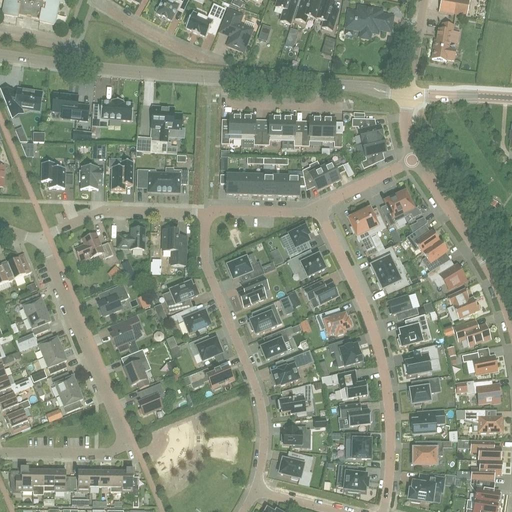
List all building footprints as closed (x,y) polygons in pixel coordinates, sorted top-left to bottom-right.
[(6,0),(3,16),(17,18),(18,16),(40,21),(39,23),(54,26),(58,3),(66,5),(67,0),(6,0)] [(188,3),(189,0),(169,0),(168,2),(163,0),(160,6),(159,9),(157,10),(155,12),(156,14),(156,15),(171,23),(176,13),(178,8),(184,11),(188,3)] [(248,6),(236,0),(235,0),(232,6),(244,12),(248,6)] [(283,12),(280,23),(291,26),(293,20),(297,7),(299,1),(299,0),(277,0),(277,1),(275,9),(283,12)] [(307,0),(305,10),(299,8),(295,21),(305,24),(307,18),(315,21),(322,0),(321,0),(307,0)] [(301,0),(299,8),(305,10),(307,0),(301,0)] [(333,2),(327,0),(327,2),(322,0),(315,21),(323,23),(321,29),(332,32),(336,21),(338,13),(339,12),(338,11),(333,10),(335,4),(333,3),(333,2)] [(461,0),(441,0),(439,15),(448,17),(466,20),(469,1),(461,0)] [(206,39),(208,35),(212,24),(219,27),(225,11),(213,6),(207,20),(192,14),(190,20),(188,19),(185,26),(187,27),(185,30),(206,39)] [(378,32),(386,33),(390,34),(392,26),(393,18),(382,16),(383,12),(358,8),(357,14),(348,12),(345,30),(361,33),(361,35),(361,37),(361,38),(362,39),(363,39),(364,40),(365,40),(366,40),(367,40),(369,39),(369,38),(370,37),(370,34),(378,36),(378,32)] [(229,12),(223,25),(223,24),(219,34),(231,39),(227,47),(242,53),(244,52),(252,31),(244,28),(238,25),(242,17),(229,12)] [(244,28),(252,31),(254,26),(246,23),(244,28)] [(214,38),(219,27),(212,24),(208,35),(214,38)] [(436,43),(435,42),(432,59),(432,61),(446,63),(447,61),(454,62),(456,52),(448,51),(449,44),(450,45),(453,27),(447,26),(442,25),(441,31),(438,31),(437,38),(436,43)] [(271,31),(262,28),(258,42),(267,45),(271,31)] [(298,33),(290,31),(284,48),(293,51),(298,33)] [(331,60),(336,43),(326,39),(321,56),(331,60)] [(398,42),(388,40),(386,54),(396,56),(398,42)] [(0,87),(0,89),(5,101),(17,96),(18,90),(0,87)] [(17,96),(5,101),(10,114),(21,110),(39,113),(42,94),(31,92),(31,94),(26,93),(26,92),(18,90),(17,96)] [(54,95),(52,113),(62,114),(62,120),(87,123),(89,108),(77,106),(78,98),(54,95)] [(100,121),(108,122),(132,123),(133,105),(123,105),(123,103),(111,102),(111,104),(108,104),(101,103),(101,105),(100,121)] [(93,105),(92,126),(96,127),(108,128),(108,122),(100,121),(101,105),(93,105)] [(182,116),(173,115),(174,109),(153,108),(151,130),(161,130),(160,143),(167,143),(167,138),(183,139),(184,131),(181,131),(182,116)] [(229,132),(221,132),(221,146),(229,146),(229,141),(242,141),(242,117),(240,117),(240,115),(232,115),(232,117),(229,117),(229,120),(229,132)] [(242,117),(242,141),(254,142),(254,147),(261,147),(262,133),(255,133),(255,120),(255,118),(252,118),(252,116),(244,115),(244,117),(242,117)] [(262,133),(261,147),(269,147),(270,142),(282,143),(283,119),(281,119),(281,117),(273,116),(273,118),(270,118),(270,120),(269,133),(262,133)] [(283,119),(282,143),(295,143),(295,148),(302,148),(302,134),(295,134),(296,121),(296,119),(293,119),(293,117),(285,117),(285,119),(283,119)] [(302,134),(302,148),(309,149),(310,143),(322,143),(322,120),(320,120),(320,118),(312,118),(312,120),(309,119),(309,121),(309,135),(302,134)] [(352,119),(352,128),(358,129),(362,145),(383,140),(380,127),(377,128),(365,131),(364,127),(364,120),(352,119)] [(270,120),(255,120),(255,133),(262,133),(269,133),(270,120)] [(322,120),(322,143),(334,144),(334,149),(342,149),(342,136),(335,135),(335,122),(335,120),(322,120)] [(375,120),(364,120),(364,127),(365,131),(377,128),(375,120)] [(309,121),(296,121),(295,134),(302,134),(309,135),(309,121)] [(20,143),(27,143),(21,128),(15,130),(20,143)] [(161,130),(151,130),(151,140),(151,142),(160,143),(161,130)] [(44,133),(33,133),(33,143),(44,143),(44,133)] [(90,144),(91,135),(73,133),(72,142),(90,144)] [(167,143),(160,143),(151,142),(151,140),(137,139),(136,154),(141,154),(166,155),(167,144),(167,143)] [(366,161),(360,163),(364,170),(375,165),(372,159),(375,158),(374,155),(381,154),(386,153),(383,140),(362,145),(366,161)] [(26,157),(33,157),(33,143),(27,143),(20,143),(26,157)] [(167,144),(166,155),(176,156),(177,147),(171,147),(171,144),(167,143),(167,144)] [(372,159),(375,165),(383,161),(381,154),(374,155),(375,158),(372,159)] [(108,169),(111,169),(120,169),(120,164),(121,164),(121,159),(109,159),(108,169)] [(344,161),(333,166),(335,171),(343,167),(346,165),(344,161)] [(110,192),(125,193),(125,192),(125,187),(133,187),(133,186),(132,186),(133,165),(133,164),(121,164),(120,164),(120,169),(111,169),(111,170),(111,192),(110,192)] [(329,187),(321,170),(318,164),(310,168),(311,170),(302,174),(303,179),(304,183),(311,179),(314,187),(317,193),(329,187)] [(343,167),(345,173),(348,178),(355,175),(349,164),(346,165),(343,167)] [(52,192),(52,191),(64,191),(64,185),(73,186),(73,176),(65,176),(65,170),(56,170),(56,165),(42,165),(41,183),(49,184),(48,190),(51,190),(51,192),(52,192)] [(321,170),(329,187),(340,182),(338,176),(345,173),(343,167),(335,171),(333,166),(332,165),(321,170)] [(79,172),(78,184),(81,184),(81,191),(80,191),(88,192),(90,192),(98,192),(98,191),(97,191),(98,184),(102,184),(102,185),(103,185),(103,179),(103,177),(103,170),(99,170),(99,169),(81,169),(80,172),(79,172)] [(179,186),(187,186),(188,173),(179,172),(179,176),(173,176),(173,170),(166,170),(166,176),(149,175),(149,172),(138,172),(137,182),(148,182),(148,190),(148,193),(179,194),(179,186)] [(226,196),(237,196),(238,177),(220,177),(220,186),(226,186),(226,196)] [(249,178),(238,177),(237,196),(249,197),(249,187),(251,187),(252,178),(249,178)] [(249,197),(251,197),(262,197),(263,178),(252,178),(251,187),(249,187),(249,197)] [(263,178),(262,197),(273,197),(276,197),(276,188),(274,188),(274,178),(263,178)] [(274,188),(276,188),(276,197),(287,198),(288,179),(276,178),(274,178),(274,188)] [(299,188),(305,188),(304,183),(303,179),(288,179),(287,198),(299,198),(299,188)] [(304,183),(305,188),(306,191),(314,187),(311,179),(304,183)] [(394,196),(405,219),(411,216),(412,220),(415,219),(421,216),(417,209),(414,211),(405,193),(402,194),(401,193),(394,196)] [(405,219),(394,196),(383,201),(386,207),(390,215),(384,218),(389,229),(395,226),(394,224),(405,219)] [(370,207),(358,213),(369,238),(377,234),(386,230),(380,217),(376,219),(372,212),(370,207)] [(380,210),(384,218),(390,215),(386,207),(380,210)] [(369,238),(358,213),(351,216),(352,218),(348,220),(352,228),(350,229),(353,236),(355,235),(358,243),(361,242),(369,238)] [(417,223),(409,227),(413,234),(417,232),(425,226),(428,224),(424,218),(416,221),(417,223)] [(425,226),(417,232),(422,239),(430,234),(425,226)] [(286,237),(290,247),(285,249),(290,260),(302,254),(299,248),(309,243),(306,238),(309,236),(308,235),(310,234),(307,229),(305,229),(305,228),(304,229),(303,227),(297,230),(298,231),(286,237)] [(144,231),(141,231),(141,230),(140,229),(139,228),(138,228),(137,228),(135,229),(135,230),(134,231),(131,231),(131,237),(118,236),(118,249),(131,250),(131,251),(144,251),(144,231)] [(163,232),(163,253),(171,253),(171,267),(185,267),(186,238),(178,238),(178,232),(176,232),(176,231),(171,230),(171,232),(163,232)] [(396,231),(391,234),(396,245),(401,242),(396,231)] [(413,234),(406,239),(412,248),(415,245),(417,250),(421,255),(439,243),(436,239),(438,238),(434,233),(433,234),(432,233),(430,234),(422,239),(417,232),(413,234)] [(385,251),(377,234),(369,238),(378,255),(385,251)] [(85,246),(75,251),(79,261),(89,257),(90,259),(103,254),(105,260),(113,257),(108,244),(100,248),(95,236),(83,241),(85,246)] [(280,240),(285,249),(290,247),(286,237),(280,240)] [(370,259),(378,255),(369,238),(361,242),(366,252),(364,253),(367,260),(370,259)] [(439,243),(421,255),(422,256),(423,255),(425,258),(429,264),(425,267),(430,274),(439,269),(442,267),(437,260),(446,254),(447,253),(446,252),(448,251),(444,245),(443,246),(440,242),(439,243)] [(299,248),(302,254),(312,249),(309,243),(299,248)] [(370,267),(371,269),(369,269),(372,276),(374,275),(376,279),(395,271),(391,263),(397,261),(391,249),(385,251),(378,255),(381,262),(373,266),(370,267)] [(278,250),(269,254),(276,267),(284,263),(278,250)] [(310,252),(299,257),(302,264),(314,258),(310,252)] [(450,260),(446,254),(437,260),(442,267),(439,269),(442,273),(447,271),(448,272),(455,268),(450,260)] [(378,255),(370,259),(373,266),(381,262),(378,255)] [(250,268),(257,265),(253,256),(246,259),(250,268)] [(302,264),(299,257),(288,263),(294,275),(296,274),(303,271),(307,279),(325,271),(324,269),(326,268),(323,262),(321,263),(318,256),(314,258),(302,264)] [(32,274),(32,273),(29,267),(23,269),(19,260),(18,260),(15,259),(6,263),(11,274),(14,281),(32,274)] [(229,266),(226,267),(233,282),(238,279),(239,279),(249,275),(251,281),(264,276),(261,269),(259,264),(257,265),(250,268),(246,259),(235,264),(234,262),(228,264),(229,266)] [(399,278),(404,276),(406,275),(399,259),(397,261),(391,263),(395,271),(399,278)] [(129,261),(120,265),(127,281),(135,277),(129,261)] [(152,264),(151,264),(150,273),(152,273),(152,276),(160,276),(161,261),(152,261),(152,264)] [(261,269),(264,276),(276,271),(273,264),(261,269)] [(14,281),(11,274),(5,276),(2,267),(0,268),(0,267),(0,286),(8,283),(14,281)] [(115,267),(107,275),(114,282),(123,274),(115,267)] [(439,269),(430,274),(427,276),(431,283),(434,281),(439,278),(444,285),(447,292),(456,287),(456,288),(465,283),(456,267),(455,268),(448,272),(447,271),(442,273),(439,269)] [(300,282),(307,279),(303,271),(296,274),(300,282)] [(399,278),(395,271),(376,279),(378,284),(377,285),(379,291),(381,290),(382,292),(385,290),(393,286),(396,292),(409,286),(404,276),(399,278)] [(242,285),(251,281),(249,275),(239,279),(242,285)] [(265,301),(262,293),(268,291),(263,278),(241,287),(244,293),(238,295),(244,309),(265,301)] [(438,289),(444,285),(439,278),(434,281),(438,289)] [(322,282),(303,292),(308,302),(309,302),(315,299),(319,307),(319,308),(339,298),(333,285),(325,289),(322,282)] [(35,284),(26,287),(29,295),(38,291),(35,284)] [(170,293),(173,301),(165,304),(170,316),(183,311),(181,306),(184,305),(183,303),(190,300),(198,297),(194,289),(192,289),(190,284),(185,287),(184,286),(176,289),(177,290),(170,293)] [(112,299),(101,304),(97,305),(100,311),(98,312),(101,317),(102,317),(103,319),(121,311),(118,304),(129,300),(123,286),(108,292),(112,299)] [(393,286),(385,290),(388,296),(396,292),(393,286)] [(468,298),(465,291),(447,300),(450,307),(452,306),(453,305),(454,308),(452,308),(458,321),(459,321),(459,323),(468,319),(467,317),(480,312),(477,305),(475,306),(473,300),(468,302),(467,299),(468,298)] [(98,296),(101,304),(112,299),(108,292),(98,296)] [(162,296),(165,304),(173,301),(170,293),(162,296)] [(294,293),(287,297),(293,309),(301,305),(294,293)] [(146,295),(138,299),(143,311),(151,307),(146,295)] [(413,311),(416,310),(419,308),(415,295),(408,298),(413,311)] [(27,320),(46,312),(41,301),(36,303),(34,297),(20,303),(27,320)] [(294,313),(287,297),(278,300),(285,316),(294,313)] [(405,313),(407,320),(418,316),(416,310),(413,311),(408,298),(405,298),(405,297),(398,299),(399,301),(387,304),(389,309),(387,310),(389,316),(391,315),(392,318),(395,316),(405,313)] [(313,309),(319,307),(315,299),(309,302),(313,309)] [(181,306),(183,311),(184,313),(187,312),(193,309),(190,300),(183,303),(184,305),(181,306)] [(431,303),(423,306),(426,314),(433,312),(431,303)] [(161,305),(153,308),(159,322),(167,319),(161,305)] [(452,323),(458,321),(452,308),(454,308),(453,305),(452,306),(453,307),(447,309),(452,323)] [(249,323),(250,324),(248,325),(251,333),(253,332),(255,337),(276,328),(273,318),(278,316),(274,306),(262,310),(265,317),(254,321),(249,323)] [(193,309),(187,312),(190,319),(199,315),(196,308),(193,309)] [(265,317),(262,310),(251,315),(254,321),(265,317)] [(339,310),(331,313),(333,320),(342,317),(339,310)] [(27,320),(32,331),(33,334),(34,337),(35,337),(48,332),(45,326),(50,324),(46,312),(27,320)] [(190,319),(187,312),(184,313),(175,316),(178,325),(183,323),(189,336),(197,332),(198,334),(205,331),(204,330),(210,327),(204,313),(199,315),(190,319)] [(333,320),(331,313),(317,317),(320,325),(326,323),(328,329),(330,337),(335,335),(336,338),(345,335),(344,332),(351,330),(351,328),(353,328),(351,321),(349,322),(348,320),(347,321),(345,316),(342,317),(333,320)] [(397,323),(407,320),(405,313),(395,316),(397,323)] [(435,313),(430,314),(432,322),(438,321),(435,313)] [(273,318),(276,328),(282,326),(278,316),(273,318)] [(399,341),(397,341),(399,348),(401,348),(401,349),(422,344),(419,333),(428,331),(424,318),(405,323),(405,324),(408,323),(410,329),(407,330),(399,332),(401,339),(398,339),(399,341)] [(130,350),(128,344),(134,342),(131,335),(140,332),(141,331),(136,319),(121,325),(123,331),(110,337),(115,349),(117,349),(119,355),(128,351),(130,350)] [(306,321),(299,324),(304,336),(312,333),(306,321)] [(474,323),(466,326),(454,330),(458,343),(466,340),(469,348),(489,341),(484,327),(476,330),(474,323)] [(15,324),(9,327),(12,336),(19,333),(15,324)] [(109,334),(110,337),(123,331),(121,325),(111,329),(112,333),(109,334)] [(291,329),(294,335),(302,332),(299,326),(291,329)] [(282,345),(286,354),(296,350),(291,337),(294,335),(291,329),(291,328),(284,331),(288,343),(282,345)] [(452,328),(442,331),(445,338),(454,335),(452,328)] [(261,351),(259,351),(261,357),(263,357),(266,362),(286,354),(282,345),(288,343),(284,331),(272,336),(275,343),(266,347),(260,349),(261,351)] [(430,342),(428,331),(419,333),(422,344),(430,342)] [(130,350),(128,351),(131,356),(139,353),(135,343),(142,337),(140,332),(131,335),(134,342),(128,344),(130,350)] [(164,339),(164,337),(164,336),(163,334),(161,333),(160,332),(158,332),(157,333),(155,333),(154,335),(153,337),(153,338),(154,340),(155,342),(157,342),(158,343),(160,343),(162,342),(163,341),(164,339)] [(15,342),(17,347),(36,339),(35,337),(34,337),(33,334),(15,342)] [(0,340),(0,347),(1,347),(15,342),(12,336),(3,339),(0,340)] [(43,359),(62,351),(57,340),(52,342),(50,336),(37,341),(36,342),(38,345),(43,359)] [(263,340),(266,347),(275,343),(272,336),(263,340)] [(208,337),(199,341),(202,347),(211,343),(208,337)] [(166,341),(170,350),(177,347),(173,338),(166,341)] [(37,341),(36,339),(17,347),(20,353),(38,345),(36,342),(37,341)] [(350,340),(344,342),(346,348),(347,347),(348,349),(352,348),(353,348),(350,340)] [(202,347),(199,341),(189,345),(194,358),(199,355),(202,363),(222,355),(220,350),(221,350),(218,342),(216,342),(216,341),(211,343),(202,347)] [(306,341),(299,344),(303,352),(310,349),(306,341)] [(346,348),(344,342),(328,346),(330,354),(333,354),(340,352),(344,368),(362,363),(361,363),(363,362),(362,358),(361,356),(359,356),(359,355),(356,347),(353,348),(352,348),(348,349),(347,347),(346,348)] [(170,350),(174,361),(181,358),(177,347),(170,350)] [(417,379),(431,376),(431,372),(429,362),(439,361),(436,347),(421,351),(422,357),(414,359),(409,360),(409,363),(405,363),(405,366),(403,367),(405,375),(407,375),(407,378),(417,376),(417,379)] [(446,349),(449,358),(456,357),(453,347),(446,349)] [(479,361),(490,359),(488,349),(477,352),(477,355),(479,361)] [(62,351),(43,359),(50,376),(64,370),(61,365),(66,363),(62,351)] [(132,366),(125,369),(124,370),(131,387),(138,385),(140,390),(149,387),(140,366),(147,363),(142,351),(139,353),(131,356),(128,357),(132,366)] [(422,357),(421,351),(413,353),(414,359),(422,357)] [(340,352),(333,354),(338,370),(344,368),(340,352)] [(1,360),(4,366),(22,359),(20,353),(6,358),(1,360)] [(309,353),(296,358),(300,369),(313,364),(309,353)] [(477,355),(462,358),(463,364),(466,364),(473,363),(475,374),(476,377),(497,373),(494,358),(490,359),(479,361),(477,355)] [(132,366),(128,357),(120,361),(124,370),(125,369),(132,366)] [(278,372),(271,375),(274,382),(272,383),(274,387),(275,387),(276,388),(280,387),(281,388),(299,382),(295,370),(300,369),(296,358),(282,364),(284,369),(277,371),(278,372)] [(166,364),(170,373),(178,370),(174,361),(166,364)] [(429,362),(431,372),(440,371),(439,361),(429,362)] [(284,369),(282,364),(281,362),(275,364),(277,371),(284,369)] [(325,362),(318,364),(322,378),(329,376),(325,362)] [(473,363),(466,364),(468,375),(475,374),(473,363)] [(231,374),(229,374),(227,368),(219,372),(219,371),(214,373),(214,374),(210,376),(204,378),(202,372),(187,378),(191,386),(202,381),(203,384),(204,384),(209,382),(212,391),(214,390),(214,392),(221,389),(220,388),(224,386),(225,387),(227,386),(227,385),(233,382),(232,381),(234,380),(231,374)] [(44,372),(30,378),(33,385),(46,379),(44,372)] [(341,385),(339,386),(340,392),(340,391),(342,401),(344,401),(368,397),(365,384),(357,385),(355,372),(339,375),(341,385)] [(59,398),(78,390),(73,379),(68,381),(66,375),(52,381),(59,398)] [(332,387),(339,386),(341,385),(339,375),(322,378),(321,378),(322,383),(323,387),(332,386),(332,387)] [(30,378),(10,387),(6,378),(0,380),(0,394),(4,392),(6,398),(13,395),(33,387),(30,378)] [(437,380),(422,382),(423,389),(412,391),(409,391),(410,393),(408,393),(409,401),(411,400),(412,406),(414,406),(414,408),(421,407),(421,405),(430,403),(429,396),(434,395),(434,394),(439,393),(437,380)] [(202,381),(191,386),(192,390),(205,385),(204,384),(203,384),(202,381)] [(423,389),(422,382),(411,384),(412,391),(423,389)] [(467,395),(474,394),(473,386),(474,386),(474,383),(465,384),(466,394),(467,395)] [(466,394),(465,384),(456,385),(457,395),(466,394)] [(491,387),(491,384),(474,386),(473,386),(474,394),(474,395),(477,395),(479,407),(491,405),(492,406),(499,405),(498,396),(500,396),(499,386),(491,387)] [(40,385),(34,387),(39,399),(45,396),(40,385)] [(146,401),(141,403),(138,404),(140,410),(139,412),(140,416),(143,416),(143,417),(162,409),(159,402),(166,399),(160,385),(146,391),(149,397),(148,397),(146,401)] [(282,402),(279,402),(280,402),(278,403),(279,410),(281,410),(282,415),(290,413),(290,416),(296,415),(297,418),(306,416),(305,413),(303,401),(312,400),(310,386),(293,391),(294,400),(282,402)] [(78,390),(59,398),(66,415),(80,409),(77,403),(82,401),(78,390)] [(149,397),(146,391),(138,394),(141,403),(146,401),(148,397),(149,397)] [(294,400),(293,391),(281,394),(282,402),(294,400)] [(11,410),(14,415),(20,412),(23,411),(31,408),(28,402),(18,406),(13,395),(6,398),(0,400),(0,409),(2,414),(11,410)] [(303,401),(305,413),(314,412),(312,400),(303,401)] [(361,413),(360,406),(339,408),(340,420),(347,419),(348,429),(370,426),(369,412),(361,413)] [(4,419),(14,415),(11,410),(2,414),(4,419)] [(18,427),(21,433),(30,429),(23,411),(20,412),(14,415),(4,419),(8,428),(11,429),(11,430),(18,427)] [(62,419),(59,411),(46,416),(49,424),(62,419)] [(417,413),(418,421),(412,422),(412,424),(410,424),(411,431),(413,431),(413,437),(435,436),(434,427),(444,427),(442,412),(417,413)] [(456,413),(456,422),(464,422),(479,426),(479,434),(479,435),(493,435),(493,433),(501,433),(501,419),(496,419),(484,419),(484,412),(456,413)] [(347,419),(340,420),(338,420),(339,430),(348,429),(347,419)] [(326,421),(314,422),(314,430),(326,429),(326,421)] [(472,434),(479,434),(479,426),(464,422),(464,423),(472,425),(472,434)] [(11,429),(8,428),(12,437),(21,433),(18,427),(11,430),(11,429)] [(281,437),(281,444),(283,444),(283,447),(292,447),(292,450),(302,450),(309,450),(310,437),(305,437),(306,432),(306,429),(292,429),(292,430),(284,430),(284,435),(283,435),(283,437),(281,437)] [(450,444),(457,444),(457,442),(457,433),(449,433),(449,444),(450,444)] [(364,441),(364,434),(345,434),(345,441),(353,441),(352,461),(370,461),(370,441),(364,441)] [(471,451),(471,442),(457,442),(457,444),(457,450),(471,451)] [(471,442),(471,451),(471,454),(479,454),(478,462),(500,463),(500,459),(501,459),(502,451),(500,451),(500,450),(493,449),(493,443),(471,442)] [(412,456),(410,456),(410,467),(412,467),(436,467),(436,458),(442,458),(442,449),(442,444),(424,444),(424,450),(415,450),(412,450),(412,456)] [(298,465),(299,457),(288,454),(286,462),(298,465)] [(307,482),(309,475),(312,460),(299,457),(298,465),(286,462),(282,461),(282,462),(280,462),(278,469),(280,470),(279,476),(291,479),(291,481),(297,483),(298,481),(300,481),(307,482)] [(471,471),(471,474),(471,482),(486,483),(493,484),(493,477),(500,477),(500,475),(502,475),(503,468),(501,468),(501,463),(500,463),(478,462),(478,463),(480,463),(479,471),(471,471)] [(340,468),(339,477),(346,478),(345,491),(349,492),(349,494),(360,495),(360,493),(365,493),(365,489),(367,489),(368,481),(366,481),(366,477),(354,475),(354,469),(340,468)] [(16,483),(15,493),(33,493),(33,472),(28,472),(28,470),(21,470),(21,477),(16,477),(16,476),(9,476),(9,483),(16,483)] [(37,488),(43,488),(44,472),(33,472),(33,493),(33,497),(37,497),(37,488)] [(54,472),(44,472),(43,488),(43,493),(54,493),(54,472)] [(72,493),(72,479),(66,479),(66,473),(54,472),(54,493),(72,493)] [(133,508),(138,509),(139,489),(132,489),(133,479),(134,479),(134,472),(126,472),(126,473),(121,473),(121,494),(128,494),(128,498),(133,498),(133,508)] [(89,494),(89,473),(78,473),(78,479),(72,479),(72,493),(89,494)] [(100,489),(100,473),(89,473),(89,494),(89,489),(100,489)] [(110,489),(111,473),(100,473),(100,489),(110,489)] [(121,473),(111,473),(110,489),(110,494),(121,494),(121,473)] [(411,491),(409,491),(408,501),(411,501),(411,503),(420,505),(420,503),(432,504),(433,494),(441,495),(442,495),(444,487),(445,480),(420,476),(418,484),(413,483),(411,491)] [(454,488),(455,480),(456,477),(445,476),(445,480),(444,487),(454,488)] [(346,478),(339,477),(337,490),(345,491),(346,478)] [(486,483),(471,482),(470,486),(470,487),(476,495),(475,503),(497,506),(497,502),(500,502),(501,495),(499,494),(499,493),(494,492),(485,491),(486,483)] [(485,491),(494,492),(495,484),(493,484),(486,483),(485,491)] [(440,505),(441,495),(433,494),(432,504),(440,505)] [(467,501),(466,511),(473,511),(475,503),(467,501)] [(466,511),(465,511),(497,511),(498,511),(496,510),(497,506),(475,503),(473,511),(466,511)]
